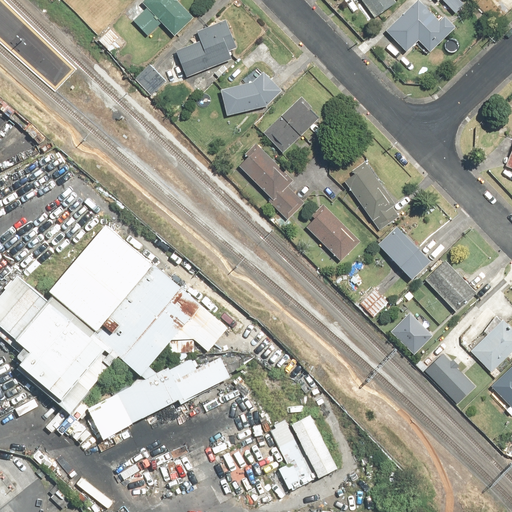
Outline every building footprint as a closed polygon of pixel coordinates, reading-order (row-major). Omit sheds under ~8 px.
[(197,15),(182,0),(147,0),(145,2),(147,4),(133,19),(149,35),(163,22),(176,35),(197,15)] [(365,0),(380,19),(402,2),(400,0),(365,0)] [(431,0),(417,0),(388,29),(411,52),(423,40),(434,51),(459,27),(431,0)] [(178,47),(189,76),(244,56),(230,17),(201,28),(204,38),(178,47)] [(125,45),(109,28),(99,38),(115,55),(125,45)] [(151,67),(137,80),(151,95),(165,82),(151,67)] [(230,115),(271,105),(286,90),(266,69),(253,81),(224,88),(230,115)] [(303,94),(264,131),(286,154),(325,117),(303,94)] [(172,102),(163,112),(173,122),(183,113),(172,102)] [(261,140),(239,162),(291,216),(308,199),(292,182),(296,177),(261,140)] [(371,161),(346,178),(381,228),(406,210),(371,161)] [(327,204),(306,225),(342,261),(363,240),(327,204)] [(402,219),(379,239),(415,278),(438,258),(402,219)] [(20,365),(73,411),(119,353),(148,377),(159,371),(150,363),(173,338),(194,338),(209,346),(229,323),(166,267),(112,221),(50,292),(27,272),(0,302),(0,325),(32,352),(20,365)] [(450,256),(427,278),(460,312),(483,290),(450,256)] [(378,286),(362,301),(376,316),(392,301),(378,286)] [(411,312),(391,332),(414,355),(434,335),(411,312)] [(511,322),(506,316),(471,348),(493,371),(511,353),(511,322)] [(194,341),(172,341),(172,352),(194,352),(194,341)] [(441,347),(424,363),(458,399),(476,383),(441,347)] [(148,377),(90,407),(105,436),(181,396),(184,401),(234,375),(222,352),(200,363),(195,353),(159,371),(148,377)] [(511,367),(493,383),(511,404),(511,367)] [(316,416),(292,427),(319,483),(342,472),(316,416)] [(315,478),(287,418),(271,426),(288,462),(280,466),(291,489),(315,478)] [(57,484),(50,491),(54,495),(52,498),(62,508),(71,498),(57,484)]
